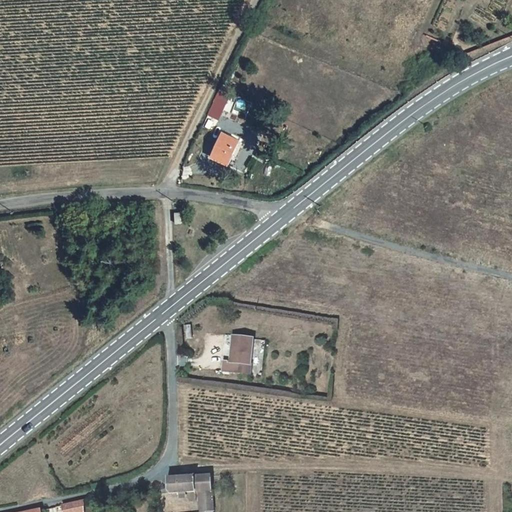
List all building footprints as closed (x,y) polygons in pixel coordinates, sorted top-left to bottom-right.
[(200,154),(217,161),(227,137),(211,130),(200,154)] [(243,352),(244,353),(246,337),(227,334),(224,359),(217,358),(216,367),(244,372),(246,361),(242,361),(243,352)] [(176,476),(165,478),(166,492),(177,491),(177,496),(182,495),(183,491),(194,490),(193,511),(205,511),(206,474),(176,476)] [(78,494),(59,498),(60,510),(78,508),(78,494)] [(92,507),(93,498),(83,498),(82,507),(92,507)] [(0,511),(38,511),(37,502),(0,508),(0,511)]
